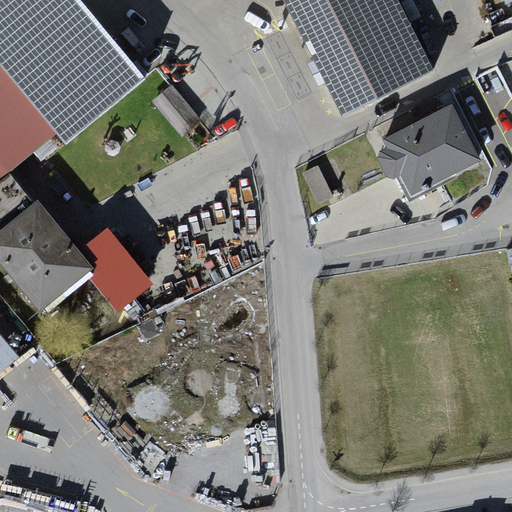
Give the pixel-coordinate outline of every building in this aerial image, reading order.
[(143,78),(73,0),(0,0),(0,173),(47,132),(62,149),(143,78)] [(430,65),(398,0),(278,0),(334,113),(430,65)] [(184,135),(204,119),(175,84),(155,100),(184,135)] [(481,154),(452,97),(375,137),(405,193),(481,154)] [(320,166),(306,172),(318,196),(332,190),(320,166)] [(85,265),(28,197),(0,220),(0,270),(32,309),(85,265)] [(0,363),(13,354),(0,338),(0,363)]
